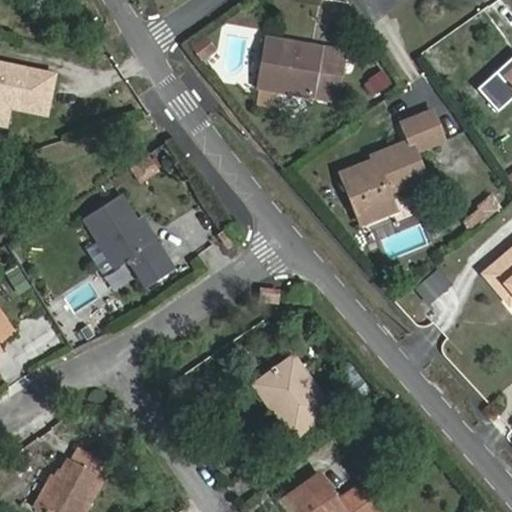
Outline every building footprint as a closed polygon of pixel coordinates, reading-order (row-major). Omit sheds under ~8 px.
[(209,36),(191,42),(197,61),(215,55),(209,36)] [(311,53),(312,44),(267,36),(260,85),(336,99),(342,60),(311,53)] [(344,50),(312,44),(311,53),(342,60),(344,50)] [(511,59),(497,73),(502,78),(511,69),(511,59)] [(56,74),(0,62),(0,125),(6,127),(10,108),(47,116),(56,74)] [(375,93),(392,84),(383,68),(366,77),(375,93)] [(511,69),(502,78),(511,89),(511,69)] [(343,173),(362,223),(396,211),(389,192),(426,178),(416,151),(445,139),(434,109),(405,121),(412,140),(374,154),(376,160),(343,173)] [(158,167),(149,154),(131,165),(140,179),(158,167)] [(164,254),(157,243),(150,248),(133,223),(136,221),(121,197),(84,219),(115,268),(128,260),(135,272),(164,254)] [(150,248),(157,243),(141,217),(136,221),(133,223),(150,248)] [(227,249),(243,238),(233,225),(218,235),(227,249)] [(511,247),(483,271),(509,302),(511,299),(511,247)] [(164,254),(135,272),(144,285),(172,267),(164,254)] [(15,296),(31,288),(19,263),(2,271),(15,296)] [(104,275),(114,292),(135,280),(125,263),(104,275)] [(428,304),(451,282),(437,267),(414,289),(428,304)] [(102,274),(63,294),(72,311),(110,291),(102,274)] [(280,291),(261,287),(258,301),(278,304),(280,291)] [(0,343),(15,333),(0,310),(0,343)] [(276,403),(270,407),(291,436),(329,407),(292,359),(260,382),(276,403)] [(369,392),(355,371),(344,379),(359,399),(369,392)] [(255,386),(270,407),(276,403),(260,382),(255,386)] [(38,511),(83,511),(108,468),(78,450),(72,463),(66,460),(56,478),(52,476),(34,509),(38,511)] [(377,511),(360,488),(338,504),(319,478),(283,503),(289,511),(377,511)]
